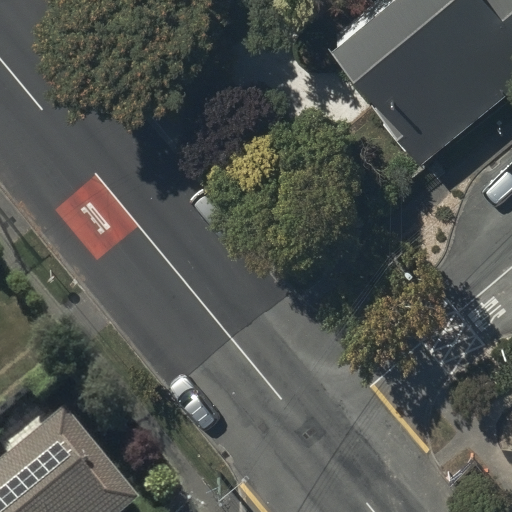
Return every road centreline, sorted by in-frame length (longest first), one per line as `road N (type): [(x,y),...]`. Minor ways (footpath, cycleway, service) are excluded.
road 1 (tertiary): [(0,60),(336,467)]
road 2 (residential): [(511,268),(371,387),(336,467)]
